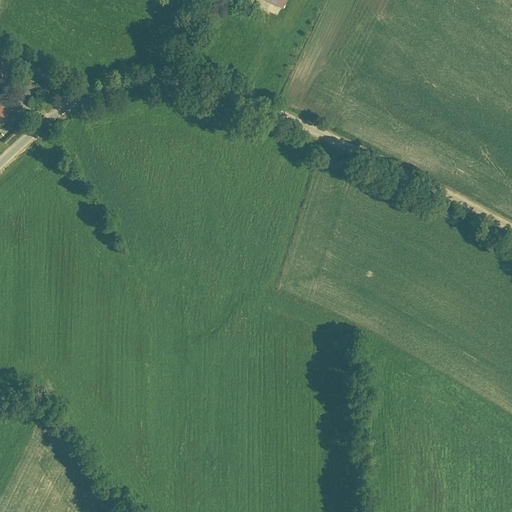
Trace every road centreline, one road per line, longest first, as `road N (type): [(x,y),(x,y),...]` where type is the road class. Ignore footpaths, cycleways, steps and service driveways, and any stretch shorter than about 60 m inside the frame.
road 1 (unclassified): [(511,232),(204,85),(159,78)]
road 2 (unclassified): [(159,78),(83,98),(0,162)]
